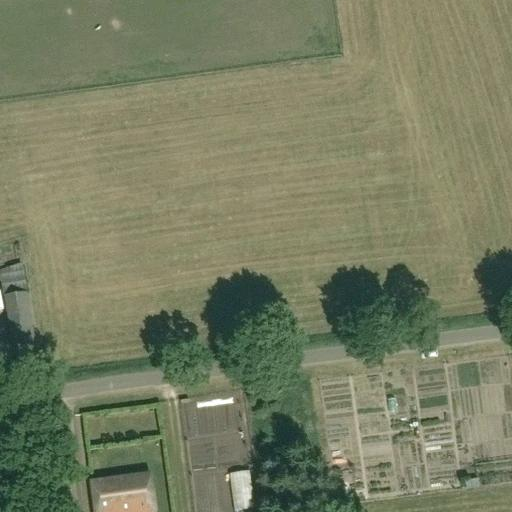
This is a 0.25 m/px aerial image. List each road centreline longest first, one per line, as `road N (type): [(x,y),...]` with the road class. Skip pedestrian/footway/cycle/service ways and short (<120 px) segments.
road 1 (unclassified): [(511,331),(0,401)]
road 2 (track): [(165,377),(181,511)]
